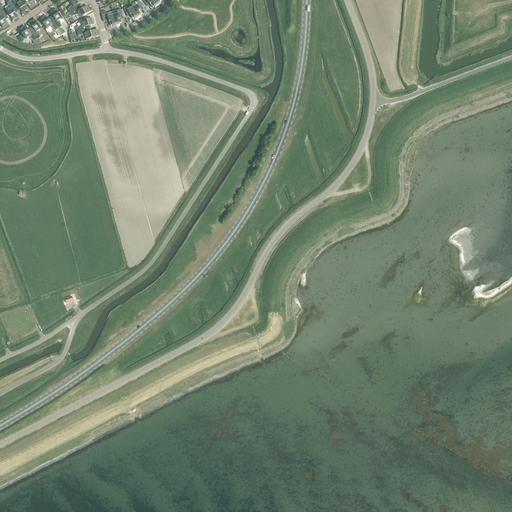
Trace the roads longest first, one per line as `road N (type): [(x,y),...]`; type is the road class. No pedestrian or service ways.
road 1 (primary): [(0,425),(131,336),(224,244),(287,125),(306,0)]
road 2 (unclassified): [(0,444),(224,320),(271,243),(346,172),(364,140),(372,100)]
road 3 (unclassified): [(75,317),(149,264),(253,104),(247,91),(107,50)]
road 4 (unclassified): [(372,100),(404,98),(511,58)]
